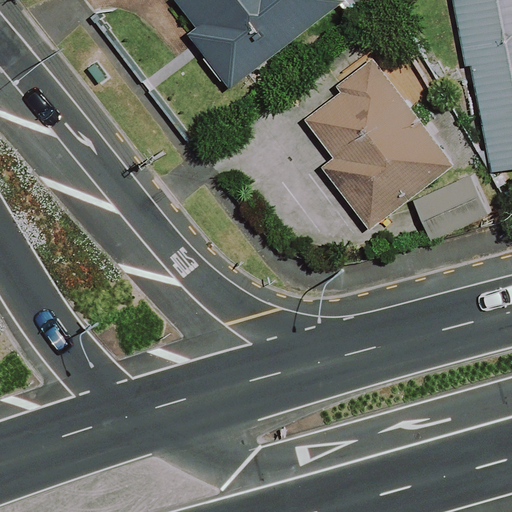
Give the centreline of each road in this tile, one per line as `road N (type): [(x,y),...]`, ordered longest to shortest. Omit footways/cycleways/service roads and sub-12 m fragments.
road 1 (secondary): [(0,80),(192,274),(303,353)]
road 2 (trunk): [(374,490),(246,462),(130,410)]
road 3 (trunk): [(303,353),(511,299)]
road 4 (secondary): [(130,410),(58,343),(0,253)]
road 5 (trunk): [(130,410),(303,353)]
road 6 (trunk): [(511,453),(374,490)]
road 7 (trunk): [(0,457),(130,410)]
